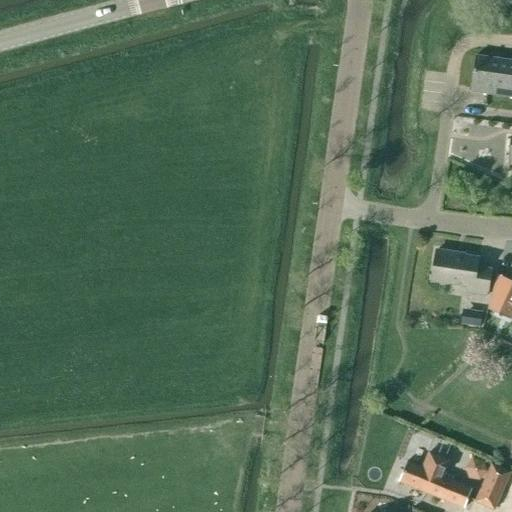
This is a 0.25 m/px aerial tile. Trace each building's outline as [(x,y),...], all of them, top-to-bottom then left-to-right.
[(511,60),(475,55),(470,91),(511,97),(511,60)] [(436,250),(431,280),(468,286),(467,292),(487,296),(491,270),(477,267),(479,257),(436,250)] [(511,286),(508,294),(498,290),(488,311),(499,317),(507,301),(511,303),(511,286)] [(480,327),(482,312),(462,309),(460,324),(480,327)] [(472,488),(444,476),(450,461),(429,452),(423,467),(407,461),(398,481),(463,508),(472,488)] [(469,478),(480,480),(486,471),(483,461),(471,459),(465,467),(469,478)] [(475,501),(494,509),(510,473),(491,465),(475,501)]
